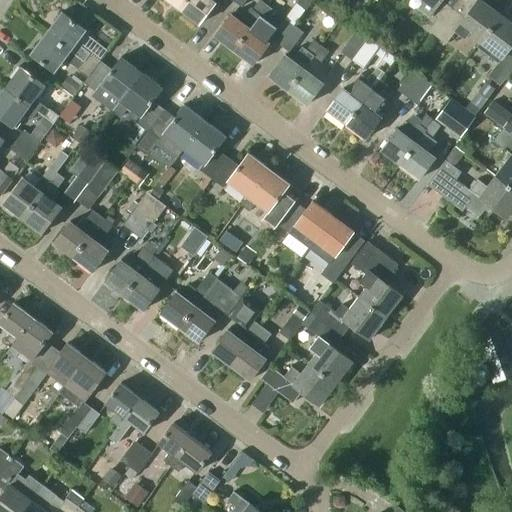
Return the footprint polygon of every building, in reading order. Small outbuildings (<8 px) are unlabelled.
[(166,0),(180,10),(187,0),(166,0)] [(187,0),(180,10),(199,25),(216,2),(212,0),(187,0)] [(234,50),(267,5),(260,0),(259,0),(252,10),(250,8),(240,21),(231,14),(214,36),(234,50)] [(312,0),(298,0),(296,3),(306,10),(312,0)] [(440,0),(424,0),(425,0),(419,8),(429,15),(421,25),(433,34),(452,9),(441,1),(440,0)] [(469,33),(481,42),(501,15),(480,0),(478,0),(465,19),(452,9),(433,34),(446,44),(455,31),(465,38),(469,33)] [(267,5),(234,50),(253,64),(269,43),(261,37),(270,24),(267,22),(275,11),(267,5)] [(61,11),(46,32),(95,68),(100,60),(81,47),(81,43),(89,32),(61,11)] [(511,23),(501,15),(481,42),(492,51),(489,56),(498,63),(488,76),(500,84),(511,68),(511,55),(508,52),(511,46),(511,23)] [(270,37),(279,44),(294,25),(285,18),(270,37)] [(294,25),(279,44),(289,52),(304,33),(294,25)] [(352,61),(367,41),(369,38),(357,29),(340,52),(352,61)] [(95,68),(46,32),(30,53),(54,71),(64,58),(78,69),(88,76),(95,68)] [(369,38),(367,41),(352,61),(364,70),(381,47),(369,38)] [(313,57),(322,46),(314,40),(306,51),(302,48),(293,60),(285,54),(268,76),(288,90),(304,69),(313,57)] [(329,52),(322,46),(313,57),(321,63),(329,52)] [(113,109),(120,99),(141,71),(120,56),(112,67),(111,68),(100,60),(95,68),(88,76),(84,82),(95,90),(92,93),(113,109)] [(4,87),(37,111),(42,104),(34,98),(44,84),(20,66),(4,87)] [(304,69),(288,90),(306,105),(323,83),(304,69)] [(397,90),(407,98),(422,78),(413,70),(397,90)] [(141,71),(120,99),(112,110),(120,116),(128,105),(141,115),(136,121),(147,129),(163,108),(152,99),(162,87),(141,71)] [(328,110),(346,123),(379,79),(372,74),(369,79),(360,73),(347,91),(344,88),(328,110)] [(60,85),(72,95),(81,84),(68,75),(60,85)] [(433,85),(422,78),(407,98),(418,106),(433,85)] [(379,79),(346,123),(366,138),(382,117),(379,114),(391,97),(383,91),(387,85),(379,79)] [(486,82),(471,102),(480,109),(495,89),(486,82)] [(31,120),(37,111),(4,87),(0,92),(0,115),(17,129),(26,117),(31,120)] [(451,100),(436,120),(460,138),(475,118),(451,100)] [(175,116),(163,108),(147,129),(149,131),(159,138),(159,144),(176,157),(184,147),(205,119),(184,104),(175,116)] [(400,164),(433,120),(426,114),(421,120),(413,114),(400,131),(397,128),(381,150),(400,164)] [(205,119),(184,147),(205,163),(200,169),(212,178),(228,156),(216,148),(226,135),(205,119)] [(433,120),(400,164),(419,178),(436,157),(429,152),(437,142),(432,138),(434,135),(441,126),(433,120)] [(91,133),(81,125),(72,136),(83,144),(91,133)] [(16,139),(32,151),(40,141),(23,129),(16,139)] [(511,136),(504,130),(495,142),(506,151),(498,161),(504,166),(496,177),(511,189),(511,136)] [(149,131),(138,145),(148,152),(159,138),(149,131)] [(32,151),(16,139),(10,147),(26,159),(32,151)] [(3,204),(22,218),(58,172),(56,171),(68,156),(61,151),(50,166),(40,178),(29,169),(3,204)] [(228,180),(248,195),(249,196),(270,168),(248,152),(239,165),(228,156),(212,178),(223,186),(228,180)] [(88,184),(105,161),(94,153),(81,170),(77,176),(88,184)] [(130,171),(150,186),(160,171),(140,157),(130,171)] [(117,171),(105,161),(88,184),(86,187),(98,196),(117,171)] [(445,161),(427,184),(455,206),(459,201),(466,206),(477,215),(486,203),(488,205),(506,219),(511,210),(511,189),(496,177),(488,188),(477,180),(469,191),(456,180),(462,173),(453,166),(445,161)] [(278,224),(295,200),(283,192),(290,183),(270,168),(249,196),(248,195),(241,204),(249,210),(256,201),(269,211),(262,221),(274,229),(278,224)] [(0,169),(0,193),(12,179),(0,169)] [(58,172),(22,218),(42,233),(62,206),(53,199),(59,192),(55,190),(65,178),(58,172)] [(156,199),(163,190),(157,186),(150,195),(156,199)] [(132,231),(156,199),(146,192),(122,223),(132,231)] [(156,199),(132,231),(141,238),(165,206),(156,199)] [(291,233),(309,248),(334,215),(313,199),(306,208),(295,200),(278,224),(291,233)] [(72,256),(102,217),(92,209),(85,220),(82,217),(76,226),(69,221),(53,242),(72,256)] [(334,215),(309,248),(329,263),(321,273),(332,282),(335,278),(345,264),(350,257),(358,247),(347,239),(354,229),(334,215)] [(102,217),(72,256),(91,271),(107,249),(98,242),(112,224),(102,217)] [(212,240),(207,236),(194,227),(180,246),(193,256),(196,251),(201,254),(212,240)] [(148,240),(143,247),(135,258),(128,266),(120,259),(104,280),(124,295),(154,256),(152,254),(157,247),(148,240)] [(353,257),(350,262),(365,274),(363,276),(361,280),(367,284),(359,295),(387,316),(399,300),(403,295),(399,293),(384,281),(389,273),(397,263),(367,240),(359,250),(353,257)] [(257,252),(246,245),(238,257),(248,264),(257,252)] [(173,270),(154,256),(124,295),(143,310),(159,288),(173,270)] [(179,327),(217,277),(208,271),(201,281),(194,289),(188,285),(180,295),(176,291),(160,313),(179,327)] [(214,306),(227,316),(242,296),(217,277),(179,327),(198,341),(214,320),(207,315),(214,306)] [(370,339),(387,316),(359,295),(349,309),(341,303),(335,311),(320,299),(311,311),(318,316),(317,316),(343,335),(351,324),(370,339)] [(261,310),(242,296),(227,316),(241,326),(234,335),(227,330),(211,351),(230,365),(260,325),(253,320),(261,310)] [(12,345),(33,318),(13,303),(0,320),(0,323),(11,332),(5,339),(12,345)] [(310,312),(299,304),(293,312),(303,320),(310,312)] [(318,351),(310,362),(337,383),(353,361),(334,347),(343,335),(317,316),(318,316),(311,311),(302,323),(319,336),(311,346),(318,351)] [(303,321),(293,313),(279,332),(289,339),(303,321)] [(37,350),(48,337),(51,332),(33,318),(12,345),(6,352),(14,358),(20,350),(30,358),(37,350)] [(260,325),(230,365),(249,379),(265,358),(261,355),(267,347),(262,344),(270,333),(260,325)] [(490,370),(511,361),(511,359),(502,333),(480,341),(490,370)] [(51,365),(47,371),(57,378),(51,385),(46,391),(56,398),(61,392),(66,384),(70,379),(86,357),(67,342),(60,352),(55,359),(53,362),(52,363),(52,364),(51,365)] [(66,384),(61,392),(78,405),(81,400),(82,401),(84,398),(85,399),(90,392),(105,372),(86,357),(70,379),(66,384)] [(14,398),(37,367),(28,360),(14,379),(5,391),(14,398)] [(337,383),(310,362),(301,373),(292,366),(284,376),(271,366),(261,378),(292,402),(301,391),(320,405),(337,383)] [(31,392),(45,373),(37,367),(14,398),(4,412),(13,418),(31,392)] [(118,426),(140,397),(121,382),(105,403),(116,412),(110,420),(118,426)] [(118,426),(109,438),(117,443),(132,424),(143,432),(158,412),(140,397),(118,426)] [(76,426),(90,407),(82,401),(81,400),(78,405),(58,431),(67,438),(70,434),(76,426)] [(76,426),(70,434),(77,439),(83,432),(85,433),(99,414),(90,407),(76,426)] [(171,466),(193,437),(173,422),(158,443),(169,452),(163,460),(171,466)] [(193,437),(171,466),(178,471),(185,463),(196,471),(211,451),(193,437)] [(120,460),(129,467),(143,447),(134,440),(120,460)] [(143,447),(129,467),(130,467),(124,475),(132,481),(152,454),(143,447)] [(0,471),(11,458),(0,449),(0,471)] [(246,450),(231,473),(243,481),(258,458),(246,450)] [(0,495),(0,511),(21,511),(31,499),(42,485),(29,475),(25,479),(18,474),(23,467),(11,458),(0,471),(0,487),(4,491),(0,495)] [(121,475),(110,467),(102,478),(113,486),(121,475)] [(197,487),(191,494),(203,503),(220,481),(208,472),(197,487)] [(134,480),(123,496),(136,505),(147,490),(134,480)] [(182,506),(191,494),(197,487),(188,480),(173,499),(182,506)] [(56,495),(42,485),(31,499),(21,511),(74,511),(78,508),(83,501),(86,497),(74,489),(68,498),(66,499),(64,502),(63,501),(55,511),(48,506),(56,495)] [(261,511),(249,502),(233,491),(227,500),(235,505),(230,511),(261,511)] [(83,501),(78,508),(74,511),(93,511),(96,510),(83,501)]
